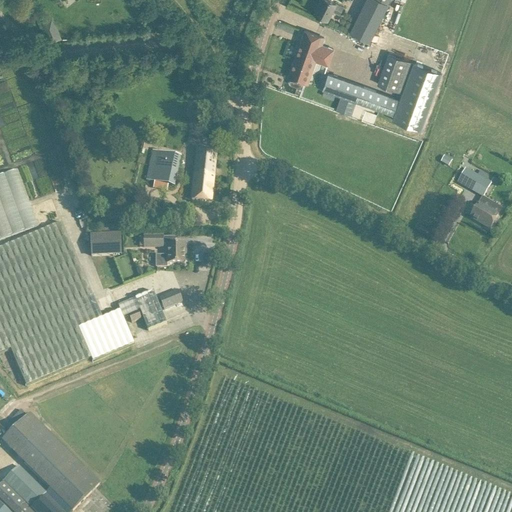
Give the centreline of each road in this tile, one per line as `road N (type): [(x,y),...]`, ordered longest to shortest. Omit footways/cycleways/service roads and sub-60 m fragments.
road 1 (tertiary): [(141,511),(168,463),(216,313),(242,159)]
road 2 (unclassified): [(511,293),(242,159)]
road 3 (unclassified): [(247,108),(220,89),(155,0)]
